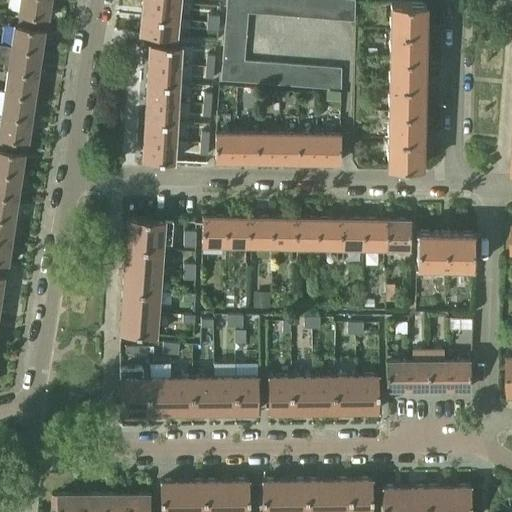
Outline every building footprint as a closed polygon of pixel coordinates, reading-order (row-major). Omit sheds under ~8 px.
[(49,16),(51,0),(20,0),(19,11),(20,11),(49,15),(49,16)] [(179,2),(160,0),(141,0),(140,15),(177,19),(179,2)] [(243,0),(228,0),(226,22),(248,23),(249,12),(243,0)] [(263,0),(243,0),(249,12),(262,13),(263,0)] [(276,0),(263,0),(262,13),(276,14),(276,0)] [(276,0),(276,14),(289,15),(290,0),(276,0)] [(303,0),(290,0),(289,15),(302,16),(303,0)] [(303,0),(302,16),(315,17),(316,0),(303,0)] [(330,0),(316,0),(315,17),(329,18),(330,0)] [(330,0),(329,18),(342,19),(343,0),(330,0)] [(343,0),(342,19),(355,21),(355,0),(343,0)] [(391,0),(390,56),(425,56),(426,1),(391,0)] [(14,21),(11,44),(42,48),(45,28),(47,28),(49,15),(20,11),(18,22),(14,21)] [(220,13),(208,12),(207,20),(219,21),(220,13)] [(175,36),(177,19),(140,15),(138,32),(175,36)] [(219,21),(207,20),(207,29),(219,29),(219,21)] [(247,35),(248,23),(226,22),(225,33),(247,35)] [(246,47),(247,35),(225,33),(225,34),(225,40),(224,45),(246,47)] [(179,62),(180,42),(148,40),(147,61),(179,62)] [(3,66),(8,66),(39,71),(42,48),(11,44),(0,42),(0,60),(4,61),(3,66)] [(245,59),(246,47),(224,45),(221,80),(245,59)] [(214,65),(215,53),(207,52),(206,64),(214,65)] [(390,56),(389,110),(424,111),(425,56),(390,56)] [(257,60),(245,59),(221,80),(255,82),(257,60)] [(257,60),(255,82),(267,83),(269,61),(257,60)] [(146,80),(178,81),(179,62),(147,61),(146,80)] [(281,62),(269,61),(267,83),(280,84),(281,62)] [(294,63),(281,62),(280,84),(292,85),(294,63)] [(306,64),(294,63),(292,85),(304,86),(306,64)] [(205,77),(213,77),(214,65),(206,64),(205,77)] [(318,65),(306,64),(304,86),(316,87),(318,65)] [(330,66),(318,65),(316,87),(328,88),(330,66)] [(8,66),(5,88),(36,93),(39,71),(8,66)] [(342,67),(330,66),(328,88),(341,89),(342,67)] [(178,81),(146,80),(145,99),(177,101),(178,81)] [(36,93),(5,88),(1,111),(32,116),(36,93)] [(204,90),(203,102),(211,103),(212,91),(204,90)] [(289,99),(289,90),(280,90),(280,99),(289,99)] [(145,99),(144,118),(175,120),(177,101),(145,99)] [(211,115),(211,103),(203,102),(203,114),(211,115)] [(423,165),(424,111),(389,110),(388,165),(423,165)] [(1,111),(0,119),(0,135),(29,139),(32,116),(1,111)] [(174,139),(175,120),(144,118),(142,137),(174,139)] [(202,129),(201,141),(209,141),(210,129),(202,129)] [(215,159),(237,160),(237,130),(215,130),(215,159)] [(258,130),(237,130),(237,160),(257,160),(258,130)] [(257,160),(278,160),(278,131),(258,130),(257,160)] [(299,131),(278,131),(278,160),(298,161),(299,131)] [(319,131),(299,131),(298,161),(319,161),(319,131)] [(341,132),(319,131),(319,161),(340,162),(341,132)] [(0,168),(22,172),(25,151),(27,152),(27,150),(29,139),(0,135),(0,168)] [(141,157),(173,159),(174,139),(142,137),(141,157)] [(208,153),(209,141),(201,141),(200,153),(208,153)] [(0,191),(19,194),(22,172),(0,168),(0,191)] [(0,191),(0,214),(16,217),(19,194),(0,191)] [(0,237),(12,239),(16,217),(0,214),(0,237)] [(202,244),(226,244),(226,215),(203,214),(202,244)] [(128,215),(126,243),(171,246),(173,218),(128,215)] [(249,215),(226,215),(226,244),(249,245),(249,215)] [(249,245),(272,245),(272,216),(249,215),(249,245)] [(295,216),(272,216),(272,245),(295,246),(295,216)] [(295,246),(318,246),(318,216),(295,216),(295,246)] [(341,217),(318,216),(318,246),(341,246),(341,217)] [(364,217),(341,217),(341,246),(363,247),(364,217)] [(363,247),(387,247),(387,218),(364,217),(363,247)] [(411,218),(387,218),(387,247),(410,248),(411,218)] [(184,229),(184,237),(196,237),(196,229),(184,229)] [(475,230),(416,229),(416,264),(475,264),(475,230)] [(0,261),(8,263),(9,263),(12,239),(0,237),(0,261)] [(196,245),(196,237),(184,237),(184,245),(196,245)] [(171,248),(171,246),(126,243),(124,265),(161,268),(163,248),(171,248)] [(6,275),(8,263),(0,261),(0,295),(2,296),(5,275),(6,275)] [(183,270),(195,270),(195,262),(184,262),(183,270)] [(123,287),(160,290),(161,268),(124,265),(123,287)] [(183,278),(195,278),(195,270),(183,270),(183,278)] [(386,283),(386,300),(395,300),(395,283),(386,283)] [(123,287),(121,309),(158,312),(160,290),(123,287)] [(253,306),(268,306),(269,290),(254,290),(253,306)] [(195,291),(183,291),(183,299),(195,299),(195,291)] [(349,305),(360,305),(361,297),(349,296),(349,305)] [(194,317),(195,309),(183,308),(182,316),(194,317)] [(158,312),(121,309),(119,331),(156,334),(158,312)] [(235,312),(227,312),(227,324),(235,325),(235,312)] [(312,326),(312,314),(304,314),(304,326),(312,326)] [(213,325),(213,317),(201,317),(201,325),(213,325)] [(283,318),(282,330),(290,331),(290,319),(283,318)] [(355,332),(356,320),(347,320),(347,332),(355,332)] [(356,320),(355,332),(363,332),(363,320),(357,320),(356,320)] [(235,329),(235,341),(244,340),(244,329),(235,329)] [(163,340),(163,352),(171,353),(172,341),(163,340)] [(179,353),(179,342),(172,341),(171,353),(179,353)] [(124,346),(124,354),(136,354),(136,346),(124,346)] [(136,346),(136,354),(148,354),(148,346),(136,346)] [(407,358),(407,387),(428,387),(428,347),(413,347),(413,358),(407,358)] [(428,387),(449,387),(449,357),(443,357),(443,347),(428,347),(428,387)] [(470,357),(449,357),(449,387),(471,387),(470,357)] [(386,387),(407,387),(407,358),(386,358),(386,387)] [(148,411),(147,366),(120,366),(120,411),(148,411)] [(148,411),(170,411),(170,374),(150,374),(150,366),(147,366),(148,411)] [(312,410),(334,409),(334,372),(312,373),(312,410)] [(356,372),(334,372),(334,409),(356,409),(356,372)] [(378,409),(378,372),(356,372),(356,409),(378,409)] [(192,374),(192,411),(214,410),(214,373),(192,374)] [(236,410),(236,373),(214,373),(214,410),(236,410)] [(236,410),(258,410),(258,373),(236,373),(236,410)] [(269,410),(290,410),(290,373),(268,373),(269,410)] [(312,373),(290,373),(290,410),(312,410),(312,373)] [(191,374),(170,374),(170,411),(192,411),(192,374),(191,374)] [(328,511),(350,511),(350,476),(328,477),(328,511)] [(350,476),(350,511),(372,511),(372,476),(350,476)] [(249,511),(249,477),(227,478),(227,511),(249,511)] [(284,511),(284,477),(262,477),(262,511),(284,511)] [(305,477),(284,477),(284,511),(306,511),(306,477),(305,477)] [(306,511),(328,511),(328,477),(306,477),(306,511)] [(183,511),(183,478),(161,478),(160,511),(183,511)] [(183,511),(205,511),(205,478),(183,478),(183,511)] [(205,511),(227,511),(227,478),(205,478),(205,511)] [(452,484),(449,484),(448,511),(470,511),(471,483),(452,484)] [(382,511),(404,511),(404,484),(382,484),(382,511)] [(423,484),(404,484),(404,511),(426,511),(427,484),(423,484)] [(448,511),(449,484),(427,484),(426,511),(448,511)] [(126,511),(126,491),(103,492),(103,511),(126,511)] [(150,511),(151,491),(126,491),(126,511),(150,511)] [(56,511),(80,511),(80,492),(56,492),(56,493),(51,493),(51,508),(56,508),(56,511)] [(103,511),(103,492),(80,492),(80,511),(103,511)]
